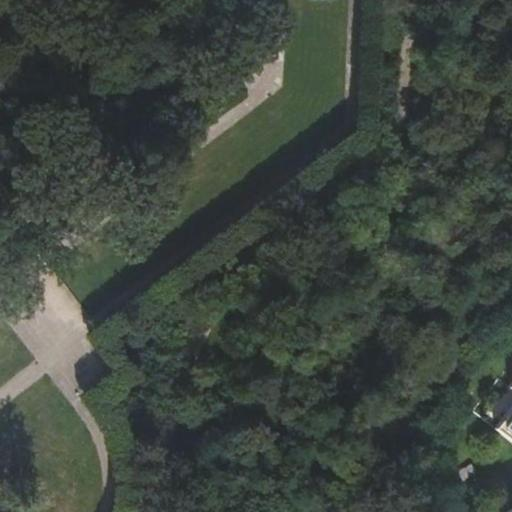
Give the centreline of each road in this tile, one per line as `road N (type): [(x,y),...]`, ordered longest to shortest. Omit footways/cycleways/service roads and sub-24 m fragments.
road 1 (track): [(159,511),(162,450),(207,327),(268,237),(371,145),(384,117),(401,0)]
road 2 (track): [(104,312),(353,120),(360,0)]
road 3 (track): [(280,0),(274,81),(54,248)]
road 4 (track): [(0,84),(274,81)]
